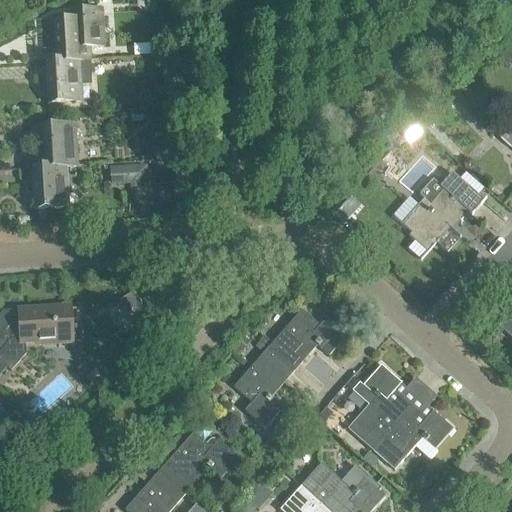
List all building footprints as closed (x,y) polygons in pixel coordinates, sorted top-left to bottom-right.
[(54,23),(56,63),(89,61),(88,49),(102,48),(100,11),(74,13),(74,21),(54,23)] [(511,59),(499,48),(491,56),(508,71),(511,66),(511,59)] [(56,63),(45,63),(48,105),(80,103),(79,87),(91,86),(89,61),(56,63)] [(165,96),(157,97),(158,108),(165,107),(165,96)] [(168,123),(150,124),(150,135),(168,134),(168,123)] [(41,128),(43,168),(43,169),(65,168),(76,168),(73,126),(41,128)] [(43,169),(43,168),(32,169),(34,210),(67,208),(65,168),(43,169)] [(135,168),(112,170),(113,184),(136,183),(135,168)] [(475,168),(466,179),(475,187),(484,176),(475,168)] [(407,238),(426,254),(448,229),(451,232),(467,214),(470,217),(483,202),(451,174),(439,187),(432,181),(418,196),(423,200),(400,226),(410,235),(407,238)] [(171,189),(161,190),(162,206),(172,206),(171,189)] [(350,198),(337,211),(347,221),(350,218),(348,217),(357,208),(351,202),(352,200),(350,198)] [(357,220),(347,232),(356,240),(366,228),(357,220)] [(130,295),(123,300),(131,313),(135,319),(145,313),(132,294),(130,295)] [(19,344),(70,340),(71,351),(72,351),(69,309),(78,309),(79,316),(80,316),(79,308),(17,312),(18,318),(5,318),(0,323),(0,362),(0,363),(0,362),(0,351),(10,340),(19,340),(19,344)] [(272,344),(267,350),(292,372),(316,346),(328,358),(346,337),(326,319),(319,327),(301,311),(272,344)] [(511,311),(498,327),(511,338),(511,311)] [(259,343),(267,350),(272,344),(264,337),(259,343)] [(262,356),(267,350),(259,343),(254,348),(262,356)] [(292,372),(267,350),(262,356),(233,388),(251,404),(244,412),(264,430),(282,410),(269,399),(292,372)] [(347,431),(370,451),(409,407),(399,398),(396,402),(390,396),(400,385),(380,367),(363,387),(359,384),(352,392),(368,406),(347,431)] [(409,407),(370,451),(393,472),(421,440),(434,451),(452,431),(432,413),(422,424),(416,419),(419,415),(409,407)] [(316,419),(315,420),(323,426),(332,415),(325,409),(316,419)] [(201,424),(192,434),(203,444),(212,434),(201,424)] [(165,430),(147,451),(162,464),(181,444),(165,430)] [(192,434),(158,473),(184,495),(207,469),(220,480),(238,460),(217,442),(214,440),(209,440),(205,443),(204,444),(203,444),(192,434)] [(368,454),(361,461),(371,470),(378,462),(368,454)] [(320,465),(300,489),(326,511),(351,511),(354,509),(357,511),(371,511),(383,499),(363,481),(352,493),(320,465)] [(169,511),(184,495),(158,473),(124,511),(125,511),(169,511)] [(326,511),(300,489),(279,511),(326,511)] [(245,501),(237,511),(238,511),(253,511),(255,510),(245,501)]
